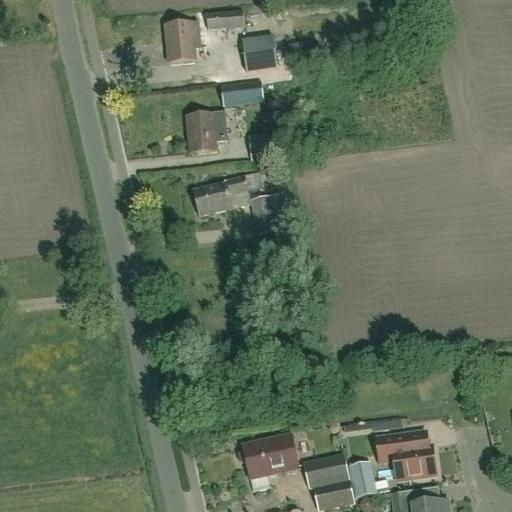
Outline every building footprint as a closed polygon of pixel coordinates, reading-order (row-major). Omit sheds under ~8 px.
[(207,17),(207,25),(208,33),(245,30),(244,14),(207,17)] [(195,52),(202,51),(199,24),(166,28),(169,66),(196,63),(195,52)] [(276,63),(269,68),(250,69),(251,79),(297,74),(310,74),(322,73),(321,59),(276,63)] [(224,110),(264,105),(262,84),(221,89),(224,110)] [(217,145),(228,144),(225,115),(187,119),(191,157),(218,154),(217,145)] [(282,137),(273,138),(273,136),(249,139),(251,164),(275,162),(274,148),(293,147),(289,115),(280,116),(282,137)] [(252,194),(264,192),(261,177),(249,180),(252,194)] [(230,199),(249,195),(245,179),(225,184),(225,186),(194,194),(200,219),(232,211),(230,199)] [(258,238),(289,231),(282,195),(250,203),(258,238)] [(380,465),(394,463),(397,483),(437,478),(433,448),(406,452),(404,437),(377,441),(380,465)] [(247,466),(251,482),(299,471),(292,438),(243,449),(244,453),(242,454),(239,457),(241,465),(245,466),(247,466)] [(309,492),(314,491),(318,511),(330,511),(355,507),(350,483),(344,456),(304,466),(309,492)] [(371,464),(348,469),(356,501),(390,493),(386,474),(374,477),(371,464)] [(424,506),(422,492),(398,495),(400,511),(449,511),(448,502),(424,506)]
